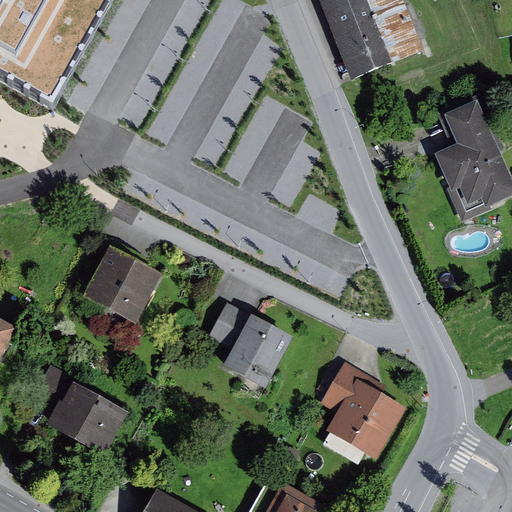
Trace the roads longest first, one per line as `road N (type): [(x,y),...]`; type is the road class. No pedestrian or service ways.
road 1 (residential): [(60,178),(376,337),(429,334)]
road 2 (residential): [(288,0),(429,334)]
road 3 (residential): [(429,334),(452,401),(402,511)]
